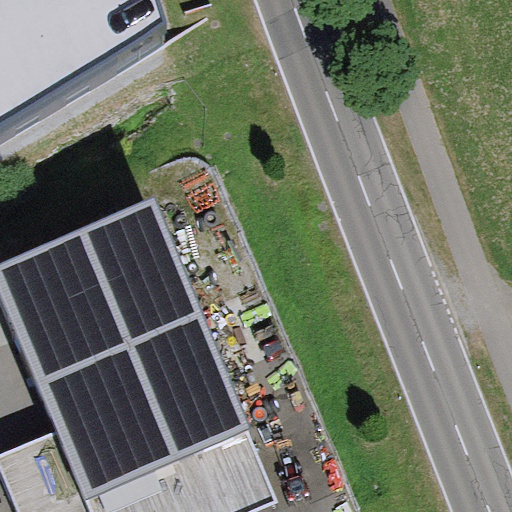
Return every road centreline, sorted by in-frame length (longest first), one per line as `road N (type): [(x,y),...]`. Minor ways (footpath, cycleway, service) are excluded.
road 1 (primary): [(488,511),(294,0)]
road 2 (track): [(371,0),(511,378)]
